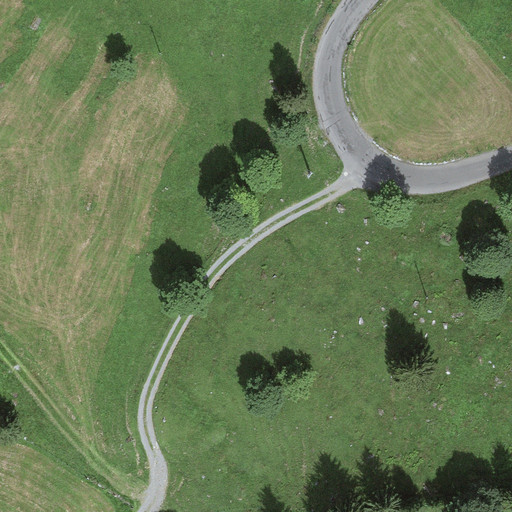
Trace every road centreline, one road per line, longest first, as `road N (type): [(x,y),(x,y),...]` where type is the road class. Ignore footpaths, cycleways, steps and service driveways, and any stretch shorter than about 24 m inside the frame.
road 1 (track): [(375,159),(225,257),(199,292),(160,353),(141,407),(160,479),(146,511)]
road 2 (unclassified): [(360,0),(341,21),(325,69),(336,122),(375,159),(414,179),(511,157)]
